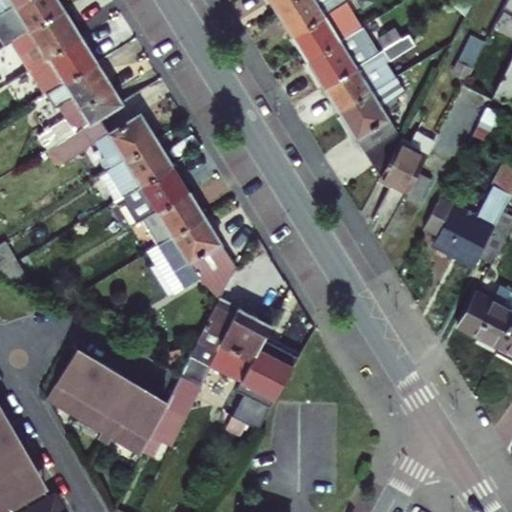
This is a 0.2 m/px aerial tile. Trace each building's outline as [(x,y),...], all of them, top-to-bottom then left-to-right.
[(65,8),(59,0),(22,0),(0,14),(16,39),(65,8)] [(22,0),(0,0),(0,13),(0,14),(22,0)] [(292,34),(345,1),(347,0),(288,0),(275,8),(292,34)] [(292,34),(307,60),(363,25),(347,0),(345,1),(292,34)] [(511,0),(504,0),(502,6),(511,11),(511,0)] [(82,36),(65,8),(16,39),(12,41),(29,69),(32,68),(82,36)] [(307,60),(323,86),(379,51),(363,25),(307,60)] [(377,37),(384,48),(401,37),(394,27),(377,37)] [(470,33),(457,59),(471,66),(484,41),(470,33)] [(47,93),(97,61),(82,36),(32,68),(47,93)] [(323,86),(339,112),(387,82),(395,78),(385,62),(407,48),(401,37),(384,48),(379,51),(323,86)] [(0,65),(11,58),(4,46),(0,48),(0,65)] [(511,56),(493,94),(492,94),(498,97),(498,101),(503,103),(507,101),(511,105),(511,104),(511,56)] [(452,68),(465,75),(471,66),(457,59),(452,68)] [(37,117),(45,130),(37,135),(46,149),(76,131),(123,102),(97,61),(47,93),(56,106),(37,117)] [(379,176),(399,138),(381,107),(397,98),(387,82),(339,112),(379,176)] [(485,98),(467,88),(433,152),(451,162),(485,98)] [(112,167),(157,138),(141,113),(95,141),(112,167)] [(497,135),(477,124),(472,134),(492,144),(497,135)] [(76,131),(46,149),(44,151),(50,160),(60,154),(65,161),(87,148),(76,131)] [(172,163),(157,138),(112,167),(107,170),(123,195),(139,184),(172,163)] [(379,176),(406,190),(426,152),(399,138),(379,176)] [(471,266),(478,252),(501,209),(511,187),(511,154),(510,153),(477,215),(439,195),(423,227),(438,235),(433,242),(458,256),(457,259),(471,266)] [(172,163),(139,184),(146,195),(134,202),(144,219),(189,191),(172,163)] [(419,203),(432,179),(420,173),(407,197),(419,203)] [(146,195),(139,184),(123,195),(116,199),(119,204),(124,201),(138,223),(144,219),(134,202),(146,195)] [(144,219),(159,243),(204,214),(189,191),(144,219)] [(511,224),(511,215),(501,209),(478,252),(493,261),(511,224)] [(231,258),(204,214),(159,243),(186,285),(231,258)] [(5,241),(0,244),(0,270),(17,260),(5,241)] [(29,279),(17,260),(0,270),(0,273),(20,284),(29,279)] [(459,323),(499,345),(511,320),(511,306),(503,301),(510,290),(486,277),(479,289),(478,289),(459,323)] [(265,337),(272,323),(220,296),(190,355),(240,380),(236,388),(269,406),(299,354),(265,337)] [(511,320),(499,345),(511,352),(511,320)] [(48,399),(79,415),(109,431),(142,449),(153,427),(167,401),(168,399),(74,349),(48,399)] [(212,375),(203,394),(222,403),(231,384),(212,375)] [(48,479),(0,399),(0,503),(4,511),(9,511),(14,509),(16,511),(66,511),(62,505),(53,490),(47,480),(48,479)] [(167,401),(153,427),(164,433),(178,406),(167,401)] [(60,486),(53,490),(62,505),(69,501),(60,486)]
